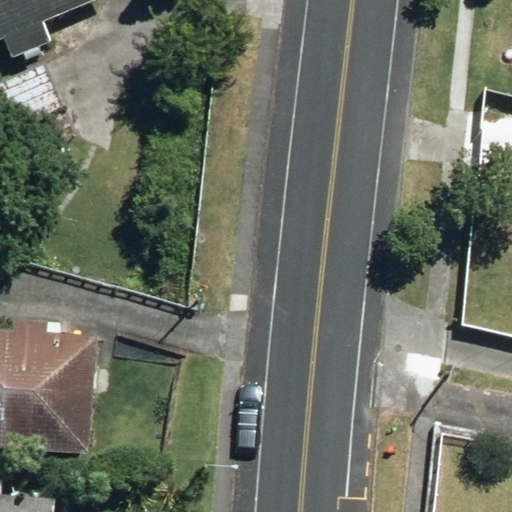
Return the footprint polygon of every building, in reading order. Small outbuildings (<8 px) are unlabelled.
[(0,0),(0,45),(9,41),(17,59),(58,42),(49,23),(103,0),(0,0)] [(77,129),(48,64),(0,85),(0,143),(8,161),(77,129)] [(30,160),(41,190),(71,177),(60,147),(30,160)] [(0,451),(89,457),(97,340),(46,337),(47,326),(13,324),(13,335),(0,333),(0,451)] [(0,511),(55,511),(56,504),(0,499),(0,511)]
